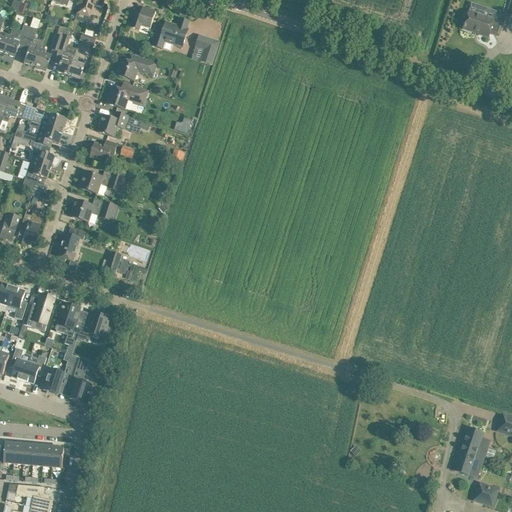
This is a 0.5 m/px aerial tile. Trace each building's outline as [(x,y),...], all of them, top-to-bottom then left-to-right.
[(81,0),(77,14),(88,18),(93,6),(101,9),(104,0),(81,0)] [(23,14),(26,6),(21,4),(18,12),(23,14)] [(142,10),(139,19),(133,17),(129,28),(140,32),(142,27),(151,29),(156,12),(146,9),(142,10)] [(503,25),(494,22),(494,21),(469,13),(463,30),(489,38),(490,34),(496,36),(498,35),(499,37),(499,36),(498,35),(500,34),(503,25)] [(166,23),(162,37),(155,35),(151,46),(163,50),(165,43),(182,48),(188,30),(187,30),(189,23),(180,20),(178,27),(166,23)] [(25,41),(29,28),(23,26),(19,39),(25,41)] [(25,41),(32,44),(36,31),(29,28),(25,41)] [(3,39),(0,37),(0,53),(3,55),(9,36),(5,34),(3,39)] [(92,38),(81,34),(79,41),(93,46),(95,39),(92,38)] [(62,37),(56,35),(51,50),(57,53),(58,51),(62,37)] [(58,51),(63,53),(61,58),(56,72),(67,76),(73,58),(74,56),(64,53),(69,38),(63,35),(62,37),(58,51)] [(12,42),(14,37),(9,36),(3,55),(14,58),(19,44),(12,42)] [(198,37),(195,48),(203,51),(199,62),(211,66),(218,43),(198,37)] [(35,51),(28,49),(23,64),(34,67),(41,49),(36,47),(35,51)] [(44,54),(45,50),(41,49),(34,67),(46,71),(51,57),(44,54)] [(139,66),(122,60),(117,76),(135,82),(138,72),(153,77),(157,64),(131,56),(130,56),(141,60),(139,66)] [(77,63),(78,59),(73,58),(67,76),(79,80),(80,77),(81,73),(83,66),(77,63)] [(173,70),(172,70),(170,77),(176,79),(178,72),(173,70)] [(132,94),(113,88),(108,105),(125,110),(128,100),(144,106),(148,93),(134,88),(132,94)] [(0,123),(1,124),(2,121),(8,104),(9,101),(0,97),(0,123)] [(8,104),(2,121),(7,123),(9,117),(15,119),(15,118),(21,119),(26,106),(20,105),(9,101),(8,104)] [(26,106),(21,119),(31,123),(32,119),(36,109),(26,106)] [(58,116),(58,118),(44,113),(40,125),(62,133),(66,120),(64,120),(65,119),(64,117),(63,117),(59,116),(58,116)] [(104,117),(98,133),(101,134),(108,136),(114,138),(118,128),(124,130),(126,124),(141,129),(142,129),(143,124),(144,122),(125,116),(116,113),(114,120),(104,117)] [(35,136),(25,133),(23,140),(31,142),(50,149),(52,143),(58,145),(62,133),(40,125),(39,125),(35,136)] [(189,130),(190,127),(185,126),(182,127),(181,132),(191,135),(192,131),(189,130)] [(30,162),(46,167),(50,169),(54,157),(50,156),(48,155),(50,149),(31,142),(30,146),(31,147),(33,152),(32,157),(30,162)] [(90,158),(93,159),(100,161),(99,163),(106,166),(110,155),(114,157),(118,145),(106,142),(104,148),(95,144),(90,158)] [(121,157),(133,161),(136,152),(124,148),(121,157)] [(184,153),(175,150),(173,157),(177,158),(176,163),(180,165),(184,153)] [(0,156),(0,171),(3,173),(10,154),(2,152),(0,156)] [(32,175),(26,173),(24,180),(35,184),(42,186),(45,180),(46,180),(50,169),(30,162),(28,168),(34,170),(32,175)] [(86,173),(80,190),(83,190),(90,193),(104,197),(107,188),(110,189),(112,181),(103,178),(95,176),(86,173)] [(7,175),(5,181),(11,183),(13,177),(7,175)] [(110,189),(121,193),(126,179),(114,175),(112,181),(110,189)] [(24,180),(21,189),(32,192),(35,184),(24,180)] [(47,188),(42,186),(35,184),(32,192),(31,195),(39,198),(41,192),(45,194),(47,188)] [(76,201),(71,218),(73,219),(81,221),(88,223),(91,215),(98,217),(100,210),(93,208),(94,207),(86,204),(76,201)] [(100,218),(112,222),(116,207),(105,203),(100,218)] [(165,203),(159,207),(164,213),(170,209),(165,203)] [(0,225),(3,226),(0,235),(0,238),(11,242),(14,232),(19,218),(14,217),(2,213),(0,217),(0,225)] [(27,247),(30,239),(35,241),(43,218),(32,214),(31,217),(25,215),(17,238),(18,238),(19,235),(23,237),(21,245),(27,247)] [(65,235),(58,257),(60,258),(71,261),(72,262),(79,240),(69,236),(65,235)] [(115,276),(116,272),(125,275),(130,262),(121,259),(122,257),(111,254),(105,273),(115,276)] [(0,303),(8,307),(14,288),(2,284),(0,290),(0,303)] [(14,288),(8,307),(18,310),(15,319),(22,321),(28,304),(22,303),(26,292),(14,288)] [(30,304),(23,326),(28,328),(34,330),(37,322),(46,325),(46,324),(54,301),(41,297),(40,300),(38,306),(30,304)] [(63,311),(58,326),(70,330),(68,336),(65,345),(69,347),(67,354),(72,356),(78,341),(83,324),(76,322),(80,312),(80,310),(79,309),(78,311),(76,310),(76,308),(74,308),(75,306),(67,304),(67,305),(65,305),(64,309),(63,309),(62,311),(63,311)] [(83,324),(78,341),(85,343),(88,334),(103,339),(103,338),(105,339),(107,332),(106,331),(109,319),(94,314),(90,324),(84,322),(83,324)] [(23,326),(21,330),(19,336),(19,338),(24,340),(28,328),(23,326)] [(13,328),(12,333),(19,336),(21,330),(13,328)] [(16,349),(10,368),(14,370),(11,378),(23,382),(29,363),(21,360),(24,352),(16,349)] [(9,357),(0,354),(0,353),(0,374),(3,376),(9,357)] [(29,363),(23,382),(34,386),(37,377),(41,378),(47,359),(40,357),(37,365),(29,363)] [(76,362),(67,389),(74,391),(71,400),(77,402),(76,404),(84,406),(84,405),(87,406),(91,395),(90,395),(92,386),(86,384),(86,382),(83,381),(88,366),(76,362)] [(47,384),(45,392),(48,393),(47,394),(54,396),(55,395),(56,396),(58,396),(59,394),(61,387),(67,389),(74,370),(67,368),(64,375),(52,371),(50,376),(49,378),(47,384)] [(497,432),(511,436),(511,417),(503,415),(497,432)] [(490,442),(482,439),(483,434),(468,429),(454,472),(477,479),(490,442)] [(14,465),(15,445),(6,444),(4,464),(14,465)] [(14,465),(23,466),(25,446),(15,445),(14,465)] [(25,446),(23,466),(33,467),(35,447),(25,446)] [(45,448),(35,447),(33,467),(43,468),(45,448)] [(54,449),(45,448),(43,468),(53,468),(54,449)] [(64,449),(54,449),(53,468),(62,469),(64,449)] [(479,483),(473,502),(493,508),(499,490),(479,483)] [(33,499),(31,508),(50,511),(53,501),(49,500),(50,496),(44,495),(46,488),(10,485),(8,492),(16,494),(16,496),(33,499)]
